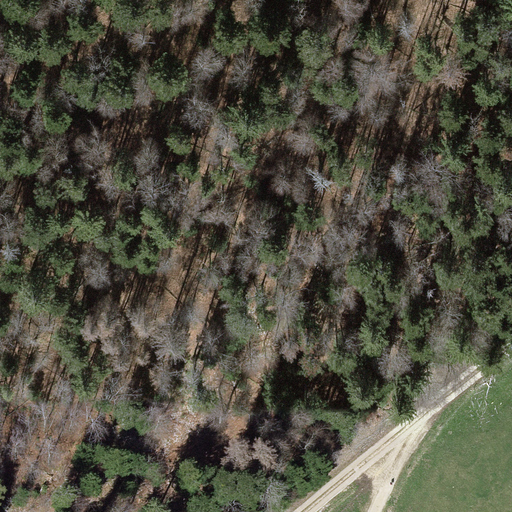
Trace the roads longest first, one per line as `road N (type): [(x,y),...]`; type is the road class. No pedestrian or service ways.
road 1 (track): [(511,359),(405,437)]
road 2 (track): [(405,437),(306,511)]
